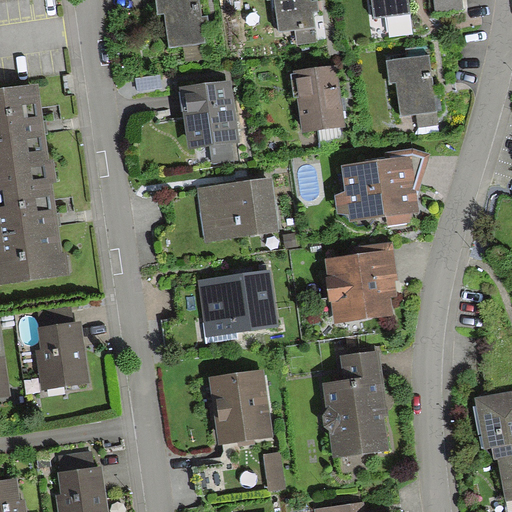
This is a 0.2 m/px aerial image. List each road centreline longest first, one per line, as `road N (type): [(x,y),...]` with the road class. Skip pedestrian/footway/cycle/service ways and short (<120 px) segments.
road 1 (residential): [(438,511),(428,393),(433,315),(499,71),(508,0)]
road 2 (residential): [(162,511),(86,0)]
